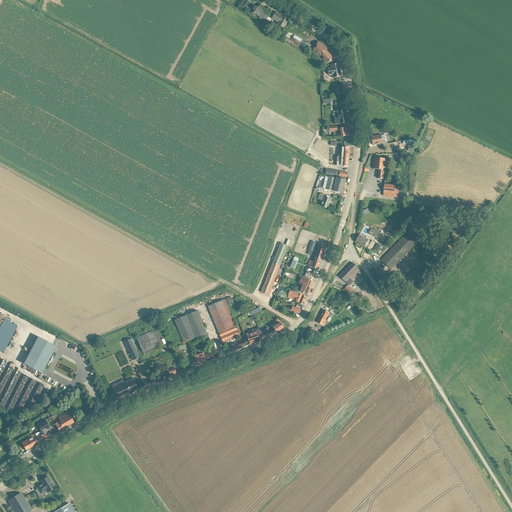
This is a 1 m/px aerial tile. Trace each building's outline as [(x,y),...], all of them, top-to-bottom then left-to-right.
[(264,21),(270,12),(260,5),(254,14),(264,21)] [(283,17),(276,12),(274,17),(273,18),(279,22),(278,23),(284,27),(289,19),(284,16),(283,17)] [(309,49),(311,45),(287,31),(285,36),(303,46),(304,46),(309,49)] [(335,59),(326,51),(329,48),(319,42),(313,51),(321,56),(323,54),(325,57),(323,59),(325,61),(327,59),(331,63),(332,62),(333,64),(338,61),(336,59),(335,59)] [(341,77),(339,63),(331,65),(331,68),(328,68),(329,75),(332,75),(333,78),(341,77)] [(341,111),(334,112),(335,121),(334,121),(334,125),(336,124),(343,123),(348,122),(347,113),(346,110),(341,111)] [(341,136),(347,136),(351,135),(350,127),(340,128),(341,136)] [(376,136),(371,136),(373,145),(382,143),(381,136),(381,135),(376,136)] [(348,167),(349,147),(342,147),(342,154),(340,154),(340,156),(342,156),(341,162),(337,162),(337,166),(348,167)] [(386,170),(387,159),(374,157),(373,169),(379,169),(378,178),(383,179),(384,170),(386,170)] [(347,177),(348,172),(326,169),(326,175),(339,177),(339,176),(347,177)] [(336,178),(328,176),(325,189),(343,193),(346,180),(336,177),(336,178)] [(398,191),(398,189),(397,189),(397,186),(395,186),(396,185),(385,184),(384,196),(392,196),(392,193),(395,193),(397,193),(397,191),(398,191)] [(328,209),(331,200),(323,196),(323,194),(320,193),(318,199),(323,201),(321,206),(328,209)] [(410,221),(405,215),(395,225),(401,230),(410,221)] [(364,228),(369,231),(373,224),(367,221),(364,228)] [(372,228),(380,233),(383,228),(375,223),(372,228)] [(377,238),(380,233),(371,228),(368,233),(377,238)] [(385,257),(381,260),(384,263),(391,269),(394,266),(418,241),(408,232),(385,257)] [(368,240),(363,238),(359,235),(357,240),(356,239),(356,240),(355,242),(364,247),(368,240)] [(269,295),(270,291),(288,247),(280,244),(261,292),(269,295)] [(318,269),(326,247),(317,244),(313,255),(315,256),(314,262),(310,260),(308,266),(318,269)] [(352,263),(339,276),(343,280),(348,285),(349,286),(353,282),(358,276),(362,273),(352,263)] [(390,272),(383,280),(387,284),(395,276),(393,275),(390,272)] [(302,279),(300,283),(302,284),(300,287),(302,288),(300,292),(304,293),(308,295),(312,287),(311,286),(313,281),(309,279),(306,278),(303,276),(302,279)] [(350,294),(353,290),(348,285),(344,289),(350,294)] [(288,294),(285,293),(280,291),(278,296),(286,299),(288,294)] [(304,305),(307,298),(302,296),(291,291),(289,294),(289,295),(288,298),(296,301),(299,303),(304,305)] [(223,342),(240,335),(228,307),(234,305),(231,297),(208,307),(223,342)] [(323,326),(326,321),(325,321),(329,312),(324,309),(317,323),(323,326)] [(209,337),(198,311),(175,320),(184,343),(202,336),(203,339),(209,337)] [(277,333),(284,328),(278,319),(276,321),(278,325),(274,327),(277,333)] [(313,337),(315,333),(313,332),(314,330),(309,327),(304,335),(310,338),(311,336),(313,337)] [(268,328),(260,331),(263,337),(270,334),(269,331),(268,328)] [(248,334),(247,334),(248,339),(250,344),(260,340),(259,338),(262,337),(263,337),(260,331),(260,330),(257,331),(257,332),(249,335),(248,334)] [(162,344),(156,331),(152,332),(152,331),(136,338),(142,350),(143,355),(159,348),(158,346),(162,344)] [(38,337),(24,364),(42,373),(46,364),(47,364),(48,365),(47,365),(48,366),(53,356),(52,356),(51,356),(56,347),(38,337)] [(248,345),(245,339),(237,343),(237,342),(228,346),(230,349),(229,349),(230,350),(231,351),(238,348),(239,349),(248,345)] [(131,349),(128,351),(133,360),(139,357),(132,343),(129,345),(131,349)] [(199,354),(195,356),(196,359),(198,364),(206,361),(207,362),(215,359),(213,354),(212,353),(208,355),(206,355),(205,356),(203,353),(202,353),(201,350),(198,352),(199,354)] [(151,366),(164,360),(162,356),(149,361),(151,366)] [(172,368),(169,360),(165,362),(168,369),(167,369),(170,377),(176,374),(174,368),(172,368)] [(112,388),(117,398),(130,392),(129,391),(137,387),(133,378),(124,383),(124,382),(112,388)] [(53,419),(62,413),(59,409),(50,414),(53,419)] [(59,431),(74,422),(68,411),(58,417),(60,421),(54,424),(59,431)] [(43,440),(50,436),(46,429),(50,427),(46,420),(37,425),(41,432),(39,433),(43,440)] [(43,440),(39,433),(38,432),(31,436),(31,435),(27,437),(28,439),(22,443),(26,450),(43,440)] [(0,448),(0,449),(11,444),(9,440),(0,445),(0,448)] [(36,486),(41,493),(46,490),(48,492),(55,488),(48,477),(41,481),(42,483),(41,484),(40,484),(36,486)] [(15,511),(28,511),(31,510),(21,493),(8,500),(15,511)]
